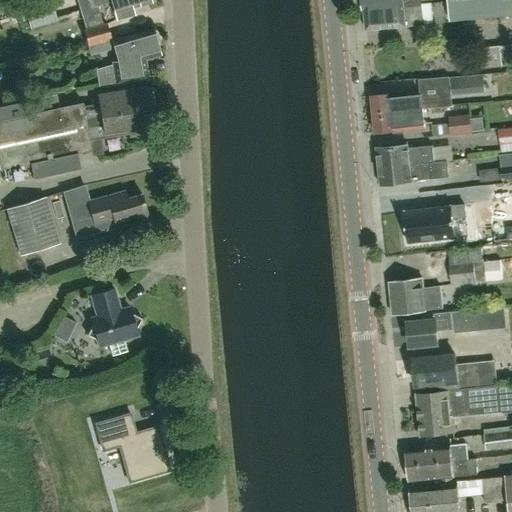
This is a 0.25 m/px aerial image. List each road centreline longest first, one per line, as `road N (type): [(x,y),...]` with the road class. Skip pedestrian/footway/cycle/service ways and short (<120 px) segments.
road 1 (secondary): [(383,511),(331,0)]
road 2 (residential): [(217,511),(180,0)]
road 3 (unknown): [(188,150),(0,196)]
